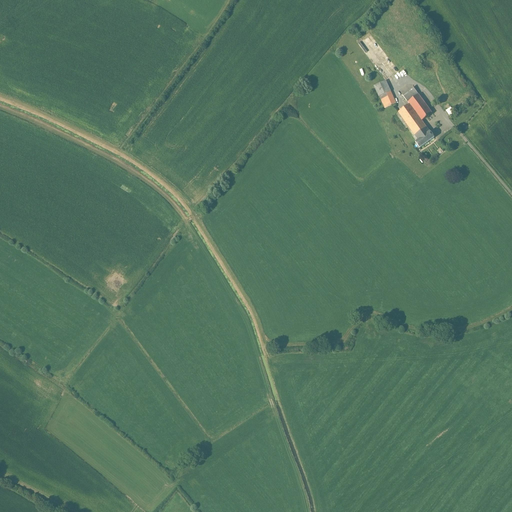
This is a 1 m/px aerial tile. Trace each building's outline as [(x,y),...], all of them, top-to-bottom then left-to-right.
[(365,53),(367,51),(360,42),(358,44),(365,53)] [(380,98),(391,92),(386,82),(374,88),(379,98),(380,98)] [(403,96),(409,103),(419,95),(414,88),(403,96)] [(391,92),(380,98),(385,109),(396,103),(391,92)] [(433,114),(419,95),(409,103),(410,105),(422,121),(433,114)] [(422,121),(410,105),(399,113),(410,129),(415,136),(427,127),(422,121)] [(445,110),(449,115),(454,112),(450,107),(445,110)] [(396,116),(391,120),(397,128),(402,124),(396,116)] [(427,127),(415,136),(417,139),(418,141),(416,142),(420,148),(435,138),(430,132),(427,127)] [(414,138),(416,140),(417,139),(415,136),(410,129),(405,133),(410,141),(414,138)]
